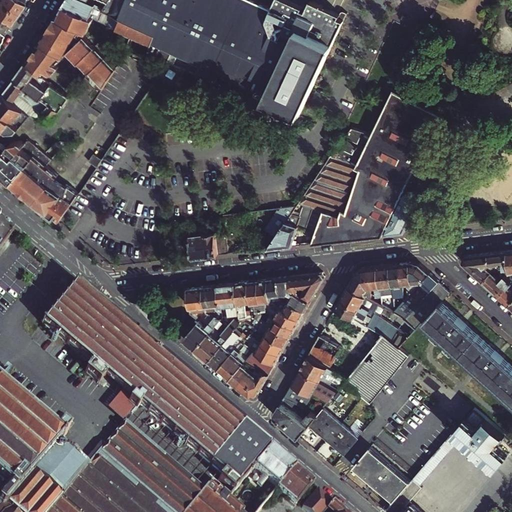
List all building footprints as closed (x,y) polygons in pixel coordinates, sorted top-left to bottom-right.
[(0,0),(0,14),(10,21),(17,11),(0,0)] [(0,0),(17,11),(24,1),(23,0),(0,0)] [(66,0),(64,4),(94,18),(118,28),(124,16),(106,7),(91,0),(66,0)] [(110,0),(106,7),(124,16),(157,33),(152,43),(150,49),(171,59),(160,76),(178,83),(185,66),(301,115),(345,19),(339,18),(342,13),(314,1),(311,2),(305,12),(302,10),(304,5),(293,0),(276,0),(274,6),(261,0),(110,0)] [(64,4),(62,8),(92,22),(94,18),(64,4)] [(62,8),(42,41),(43,44),(61,55),(61,54),(64,56),(68,53),(91,78),(91,82),(96,87),(99,86),(103,90),(117,68),(81,31),(82,30),(87,32),(92,22),(62,8)] [(0,14),(0,27),(4,30),(10,21),(0,14)] [(118,28),(152,43),(157,33),(124,16),(118,28)] [(43,44),(42,41),(39,45),(37,48),(58,65),(64,56),(61,54),(61,55),(43,44)] [(37,48),(28,62),(39,70),(37,72),(43,77),(44,74),(55,73),(60,66),(58,65),(37,48)] [(16,77),(59,111),(71,97),(52,84),(52,83),(43,77),(37,72),(39,70),(28,62),(16,77)] [(52,120),(59,111),(16,77),(4,93),(30,113),(38,120),(43,113),(52,120)] [(406,189),(416,167),(442,114),(395,89),(373,133),(353,127),(345,136),(331,156),(357,166),(352,183),(341,216),(325,210),(317,231),(313,243),(383,234),(397,206),(406,189)] [(4,93),(0,97),(0,134),(2,132),(17,128),(30,113),(4,93)] [(2,148),(0,150),(0,168),(38,200),(58,176),(60,173),(49,164),(54,157),(31,137),(27,142),(24,140),(23,139),(14,140),(8,147),(7,148),(6,147),(2,148)] [(8,147),(0,139),(0,150),(2,148),(6,147),(7,148),(8,147)] [(96,152),(90,160),(99,165),(104,157),(96,152)] [(315,207),(325,210),(341,216),(352,183),(357,166),(331,156),(306,194),(301,201),(306,203),(303,211),(302,215),(299,225),(308,228),(315,207)] [(73,182),(83,189),(99,165),(90,160),(89,159),(73,182)] [(415,193),(406,189),(397,206),(413,214),(422,196),(421,196),(431,174),(420,169),(417,176),(422,179),(415,193)] [(67,182),(58,176),(38,200),(47,208),(61,190),(62,191),(67,182)] [(47,208),(61,220),(81,191),(67,182),(62,191),(61,190),(47,208)] [(306,203),(301,201),(298,204),(296,207),(303,211),(306,203)] [(413,214),(397,206),(383,234),(403,232),(405,231),(413,214)] [(308,228),(317,231),(325,210),(315,207),(308,228)] [(293,245),(299,225),(302,215),(293,212),(269,248),(293,245)] [(0,247),(13,232),(0,221),(0,247)] [(225,238),(227,238),(226,231),(216,232),(219,254),(226,253),(225,238)] [(219,254),(216,232),(183,236),(186,258),(219,254)] [(510,267),(509,250),(490,252),(490,262),(496,261),(497,267),(500,267),(500,270),(506,270),(506,267),(510,267)] [(464,262),(484,280),(493,271),(495,272),(497,270),(500,270),(500,267),(497,267),(496,261),(490,262),(490,252),(467,255),(464,262)] [(413,283),(411,261),(401,262),(403,284),(407,284),(408,296),(405,296),(405,301),(414,291),(413,283)] [(413,261),(411,261),(413,283),(418,282),(419,286),(431,272),(420,263),(413,261)] [(401,262),(391,263),(394,285),(397,285),(400,306),(405,301),(405,296),(403,284),(401,262)] [(394,285),(391,263),(379,265),(381,287),(386,286),(386,289),(389,289),(390,305),(396,305),(394,285)] [(379,265),(369,266),(371,287),(375,287),(376,297),(382,297),(381,287),(379,265)] [(358,271),(350,285),(368,295),(369,293),(367,291),(369,288),(371,287),(369,266),(365,267),(358,271)] [(484,280),(497,292),(510,278),(505,274),(501,278),(495,272),(493,271),(484,280)] [(324,272),(310,273),(309,286),(304,285),(301,293),(313,299),(326,276),(324,272)] [(431,272),(419,286),(414,291),(405,301),(400,306),(396,310),(395,311),(406,318),(440,281),(431,272)] [(292,288),(295,290),(301,293),(304,285),(309,286),(310,273),(291,275),(292,288)] [(293,295),(295,290),(292,288),(291,275),(280,277),(282,293),(289,294),(291,294),(293,295)] [(280,277),(270,278),(272,300),(273,303),(278,302),(277,294),(282,293),(280,277)] [(272,300),(270,278),(260,279),(263,310),(267,310),(268,310),(267,301),(272,300)] [(510,304),(511,302),(511,279),(510,278),(497,292),(510,304)] [(263,310),(260,279),(250,280),(252,301),(253,312),(257,312),(257,314),(256,317),(258,316),(260,317),(261,316),(262,316),(264,313),(263,310)] [(252,301),(250,280),(237,282),(240,302),(241,312),(242,321),(245,320),(243,302),(252,301)] [(440,281),(406,318),(417,328),(425,319),(443,299),(451,291),(440,281)] [(225,304),(240,302),(237,282),(219,284),(222,304),(225,304)] [(134,410),(138,405),(219,473),(185,511),(241,511),(244,509),(229,497),(253,468),(270,450),(74,284),(41,323),(91,365),(84,373),(98,385),(105,377),(131,399),(127,403),(134,410)] [(204,286),(207,305),(216,304),(217,314),(223,316),(222,304),(219,284),(204,286)] [(384,334),(385,333),(385,332),(401,345),(417,328),(406,318),(395,311),(391,309),(368,295),(350,285),(342,298),(373,316),(368,325),(384,334)] [(207,305),(204,286),(189,288),(191,307),(197,306),(202,319),(206,315),(208,313),(207,305)] [(289,300),(290,300),(307,310),(313,299),(301,293),(295,290),(293,295),(289,300)] [(342,298),(337,307),(355,317),(358,312),(361,313),(360,314),(366,318),(363,322),(368,325),(373,316),(342,298)] [(511,361),(443,299),(425,319),(511,397),(511,361)] [(307,310),(290,300),(288,304),(282,300),(281,301),(278,305),(302,318),(307,310)] [(277,316),(297,327),(302,318),(278,305),(275,303),(273,306),(273,309),(279,312),(277,316)] [(302,368),(294,382),(328,402),(345,380),(366,355),(384,334),(368,325),(363,322),(355,317),(337,307),(310,354),(331,366),(342,346),(346,349),(338,363),(347,368),(343,373),(341,372),(333,386),(302,368)] [(261,316),(260,317),(292,335),(297,327),(277,316),(275,320),(265,314),(267,310),(263,310),(264,313),(262,316),(261,316)] [(211,331),(196,348),(210,360),(242,322),(242,321),(241,312),(234,313),(234,314),(230,314),(230,317),(236,316),(222,333),(223,334),(220,338),(211,331)] [(185,339),(196,348),(211,331),(223,316),(217,314),(214,314),(209,320),(211,323),(207,328),(200,321),(185,339)] [(267,333),(287,344),(292,335),(260,317),(258,316),(256,317),(254,317),(250,323),(252,324),(257,327),(259,324),(267,328),(268,326),(271,327),(267,333)] [(242,322),(210,360),(220,368),(234,351),(230,348),(234,344),(238,340),(249,328),(252,324),(250,323),(245,320),(242,321),(242,322)] [(282,353),(287,344),(267,333),(264,338),(262,337),(263,335),(254,330),(253,332),(251,335),(282,353)] [(410,354),(385,333),(384,334),(366,355),(345,380),(371,401),(410,354)] [(261,344),(257,350),(277,361),(282,353),(251,335),(247,339),(257,345),(259,343),(261,344)] [(247,359),(256,349),(245,342),(244,340),(234,351),(220,368),(231,378),(244,363),(247,359)] [(264,369),(271,373),(277,361),(257,350),(256,349),(247,359),(253,362),(254,364),(257,365),(259,366),(264,369)] [(341,372),(331,366),(310,354),(302,368),(333,386),(341,372)] [(238,384),(251,369),(249,367),(244,363),(231,378),(238,384)] [(246,391),(259,376),(254,372),(251,369),(238,384),(246,391)] [(259,394),(271,373),(264,369),(259,376),(246,391),(251,395),(259,394)] [(0,508),(0,511),(185,511),(204,490),(124,421),(85,467),(57,444),(66,434),(59,426),(56,431),(0,386),(0,478),(8,485),(0,497),(0,503),(2,506),(0,508)] [(306,419),(308,417),(295,407),(298,403),(286,396),(283,401),(298,412),(306,419)] [(278,418),(287,425),(296,415),(298,412),(283,401),(277,412),(278,418)] [(318,414),(311,423),(328,438),(345,452),(359,436),(324,407),(318,414)] [(487,416),(476,407),(468,417),(479,426),(487,416)] [(296,415),(287,425),(300,436),(311,423),(318,414),(313,411),(308,417),(306,419),(298,412),(296,415)] [(499,444),(507,434),(487,416),(479,426),(468,417),(454,432),(497,469),(510,453),(499,444)] [(448,440),(415,479),(421,484),(454,445),(448,440)] [(396,501),(412,482),(372,447),(355,466),(396,501)] [(278,489),(294,470),(270,450),(253,468),(263,477),(268,481),(278,489)] [(278,489),(276,491),(294,507),(312,486),(294,470),(278,489)] [(268,481),(263,477),(256,485),(261,489),(268,481)] [(387,511),(389,511),(425,511),(411,499),(423,486),(421,484),(415,479),(412,482),(396,501),(387,511)] [(324,511),(332,503),(317,490),(302,508),(306,511),(324,511)] [(324,511),(342,511),(332,503),(324,511)]
